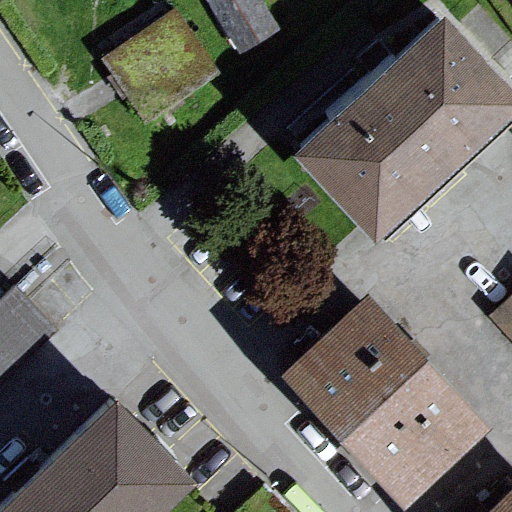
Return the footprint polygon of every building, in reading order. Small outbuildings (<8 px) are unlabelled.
[(265,0),(214,0),(234,43),(277,25),(265,0)] [(492,96),(397,1),(261,129),(363,227),(492,96)] [(511,283),(492,300),(511,323),(511,112),(510,114),(511,115),(511,283)] [(0,288),(0,377),(60,320),(16,274),(0,288)] [(460,420),(347,293),(268,362),(399,486),(460,420)] [(125,511),(168,468),(72,384),(0,456),(0,511),(125,511)] [(511,511),(511,482),(488,456),(430,511),(511,511)]
